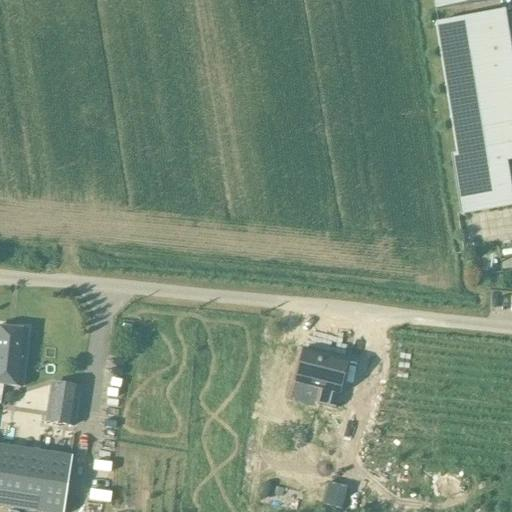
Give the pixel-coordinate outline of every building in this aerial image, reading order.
[(498,1),(497,0),(433,0),(435,11),(498,1)] [(455,158),(464,214),(510,206),(503,161),(511,159),(511,81),(510,67),(511,66),(511,34),(505,36),(501,13),(435,24),(457,157),(455,158)] [(27,331),(0,327),(0,385),(21,388),(27,331)] [(353,362),(308,351),(300,384),(327,391),(324,405),(341,409),(353,362)] [(0,503),(41,508),(63,511),(71,452),(0,442),(0,503)]
